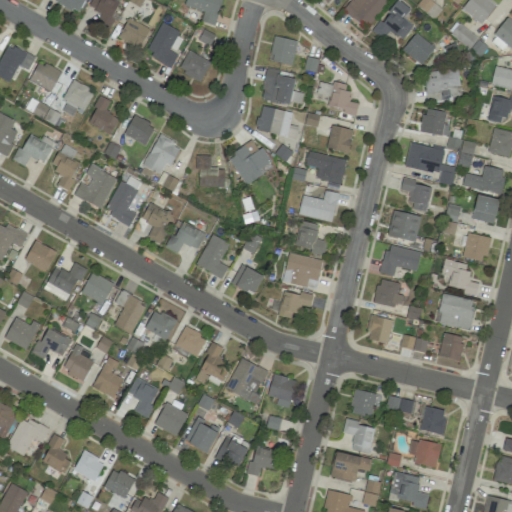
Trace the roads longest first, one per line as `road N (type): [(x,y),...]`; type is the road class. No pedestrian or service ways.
road 1 (residential): [(284,0),(389,83),(393,97),(292,511)]
road 2 (residential): [(0,185),(274,341),(511,398)]
road 3 (residential): [(0,368),(228,498),(277,511)]
road 4 (residential): [(511,269),(454,511)]
road 5 (residential): [(0,3),(193,115),(214,117)]
road 6 (residential): [(252,0),(232,90),(214,117)]
